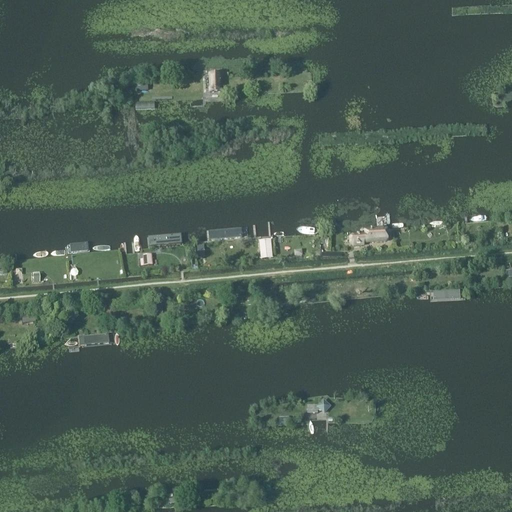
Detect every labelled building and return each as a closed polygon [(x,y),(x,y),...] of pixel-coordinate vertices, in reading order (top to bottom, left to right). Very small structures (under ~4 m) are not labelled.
[(213,77),(205,77),(205,89),(209,89),(209,93),(222,93),(222,77),(217,77),(217,75),(213,75),(213,77)] [(351,235),(351,242),(389,240),(388,232),(383,233),(382,231),(375,232),(376,233),(366,234),(351,235)] [(230,240),(230,233),(214,234),(215,241),(230,240)] [(180,235),(148,238),(149,247),(181,244),(180,235)] [(271,240),(259,241),(261,260),(273,258),(271,240)] [(198,258),(205,258),(204,246),(196,247),(198,258)] [(152,255),(143,255),(143,259),(140,259),(141,266),(153,265),(152,255)] [(459,291),(433,292),(433,300),(460,299),(459,291)] [(34,315),(21,317),(22,324),(35,323),(34,315)] [(109,335),(83,338),(84,347),(110,344),(109,335)] [(331,407),(323,401),(319,406),(307,406),(307,415),(318,414),(317,411),(321,411),(324,414),(331,407)]
